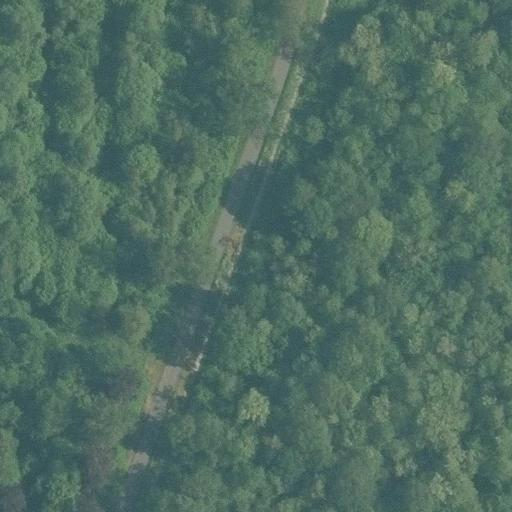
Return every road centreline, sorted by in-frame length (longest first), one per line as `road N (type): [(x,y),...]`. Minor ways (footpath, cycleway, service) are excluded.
road 1 (unclassified): [(119,511),(299,0)]
road 2 (track): [(192,378),(0,320)]
